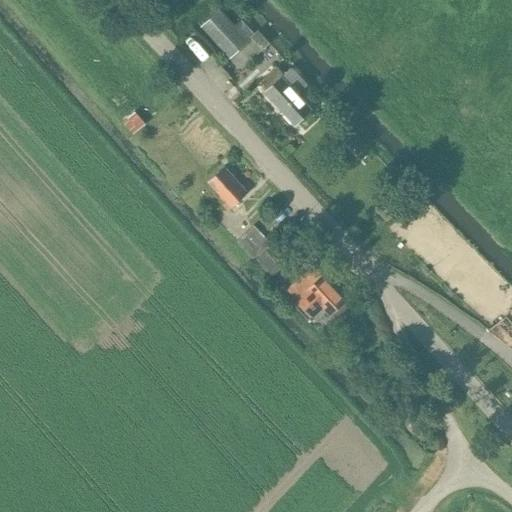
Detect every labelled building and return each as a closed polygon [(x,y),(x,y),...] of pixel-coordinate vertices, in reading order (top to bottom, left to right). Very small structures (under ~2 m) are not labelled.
[(203,25),(201,27),(229,58),(251,38),(254,35),(240,20),(234,26),(219,10),(203,25)] [(312,109),(281,76),(264,91),(295,125),(312,109)] [(135,111),(123,122),(133,133),(145,123),(135,111)] [(225,165),(209,180),(227,200),(223,204),(228,210),(249,192),(225,165)] [(387,199),(375,210),(385,221),(397,210),(387,199)] [(270,242),(254,224),(236,241),(251,259),(270,242)] [(272,274),(291,257),(276,241),(258,258),(272,274)] [(322,275),(321,277),(312,267),(288,290),(312,316),(323,306),(330,314),(346,300),(322,275)]
